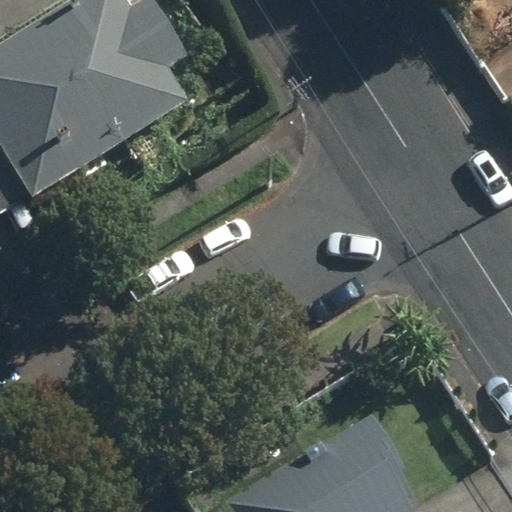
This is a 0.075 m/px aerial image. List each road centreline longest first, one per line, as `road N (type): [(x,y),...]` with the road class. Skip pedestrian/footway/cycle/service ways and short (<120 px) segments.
road 1 (residential): [(0,438),(414,178)]
road 2 (residential): [(414,178),(302,0)]
road 3 (residential): [(511,329),(414,178)]
